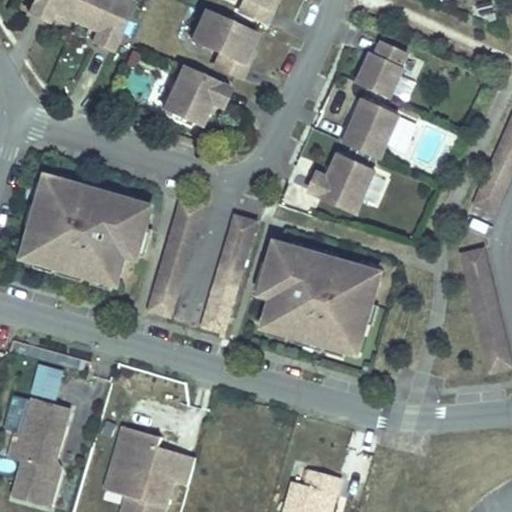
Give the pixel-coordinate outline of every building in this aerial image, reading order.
[(79,26),(90,0),(39,0),(31,18),(50,26),(52,21),(54,15),(64,19),(79,26)] [(135,8),(116,0),(90,0),(79,26),(90,32),(100,36),(98,40),(95,46),(113,55),(135,8)] [(275,0),(242,0),(247,2),(241,15),(269,27),(275,13),(270,11),(275,0)] [(275,13),(280,0),(275,0),(270,11),(275,13)] [(61,25),(64,19),(54,15),(52,21),(61,25)] [(258,39),(207,16),(194,44),(223,57),(217,70),(244,81),(250,68),(245,66),(252,52),(258,39)] [(100,36),(90,32),(88,37),(98,40),(100,36)] [(411,58),(386,46),(380,60),(375,58),(363,85),(395,100),(407,72),(405,71),(411,58)] [(250,68),(257,54),(252,52),(245,66),(250,68)] [(224,111),(232,93),(185,72),(167,113),(203,129),(207,120),(213,106),(218,108),(224,111)] [(368,104),(350,145),(385,161),(403,120),(368,104)] [(213,106),(207,120),(211,122),(218,108),(213,106)] [(426,127),(415,157),(432,163),(444,134),(426,127)] [(511,130),(477,208),(500,218),(511,191),(511,130)] [(315,196),(361,217),(379,176),(344,159),(334,182),(323,177),(315,196)] [(59,177),(56,186),(77,192),(79,183),(59,177)] [(56,186),(54,186),(47,214),(42,229),(33,262),(43,264),(92,278),(100,280),(120,286),(121,286),(129,257),(141,259),(149,232),(154,214),(144,212),(96,198),(77,192),(56,186)] [(98,188),(96,198),(144,212),(148,202),(98,188)] [(184,203),(152,314),(174,320),(206,209),(184,203)] [(42,229),(47,214),(37,211),(33,226),(42,229)] [(227,336),(259,224),(237,218),(205,329),(227,336)] [(149,232),(141,259),(151,262),(158,235),(149,232)] [(295,244),(293,253),(342,268),(345,258),(295,244)] [(284,251),(279,269),(271,297),(282,300),(275,330),(295,336),(303,338),(353,352),(362,355),(369,327),(375,307),(383,280),(381,279),(361,273),(342,268),(293,253),(284,251)] [(465,257),(495,377),(511,372),(511,347),(488,251),(465,257)] [(92,278),(43,264),(39,274),(89,288),(92,278)] [(364,264),(361,273),(381,279),(384,269),(364,264)] [(279,269),(269,266),(261,294),(271,297),(279,269)] [(120,286),(100,280),(97,290),(117,296),(120,286)] [(375,307),(369,327),(379,330),(385,310),(375,307)] [(295,336),(275,330),(272,340),(292,345),(295,336)] [(303,338),(300,348),(350,362),(353,352),(303,338)] [(34,394),(58,400),(66,372),(41,366),(34,394)] [(26,399),(15,435),(24,438),(18,459),(8,496),(46,507),(55,471),(48,469),(65,410),(26,399)] [(187,488),(195,460),(158,449),(161,439),(122,429),(108,477),(130,484),(126,498),(121,511),(164,511),(172,484),(187,488)] [(24,438),(15,435),(7,433),(0,455),(18,459),(24,438)] [(294,486),(286,511),(328,511),(337,483),(308,475),(304,488),(294,486)] [(126,498),(130,484),(108,477),(104,492),(126,498)]
